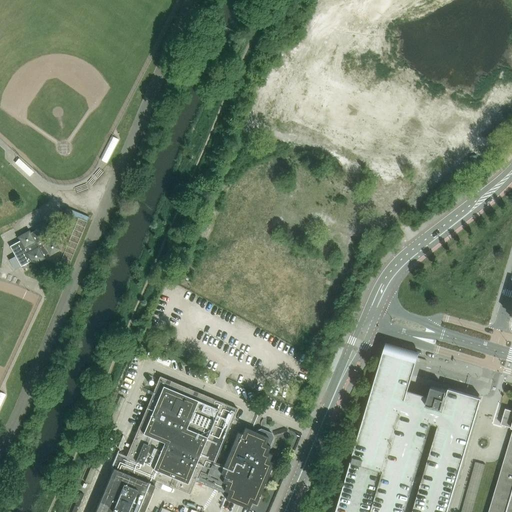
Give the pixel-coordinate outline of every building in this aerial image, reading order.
[(110,162),(122,137),(116,135),(105,159),(110,162)] [(297,180),(287,208),(310,216),(311,213),(336,222),(347,194),(323,185),(326,177),(295,166),(290,177),(297,180)] [(10,246),(22,267),(32,262),(33,264),(44,258),(43,256),(48,253),(49,255),(61,249),(54,237),(52,239),(49,234),(52,232),(45,221),(34,227),(35,230),(30,233),(29,230),(17,236),(20,240),(10,246)] [(384,350),(360,433),(335,511),(447,511),(481,398),(449,388),(446,395),(445,395),(447,390),(432,386),(429,396),(408,390),(415,367),(417,359),(384,350)] [(159,376),(137,430),(135,429),(142,413),(131,408),(124,425),(129,427),(127,432),(122,430),(117,441),(123,443),(126,436),(133,439),(126,456),(117,453),(111,467),(113,468),(94,511),(143,511),(154,485),(156,480),(190,494),(195,481),(223,493),(224,490),(228,492),(225,499),(249,508),(251,502),(256,504),(273,463),(269,461),(271,454),(267,452),(273,437),(271,433),(261,429),(256,430),(256,432),(245,427),(242,434),(238,432),(223,466),(215,462),(237,409),(159,376)] [(131,407),(144,410),(147,397),(133,394),(131,407)] [(511,511),(511,410),(505,408),(503,416),(501,424),(511,427),(511,432),(500,473),(498,478),(488,511),(511,511)] [(471,511),(485,464),(475,461),(460,511),(471,511)]
